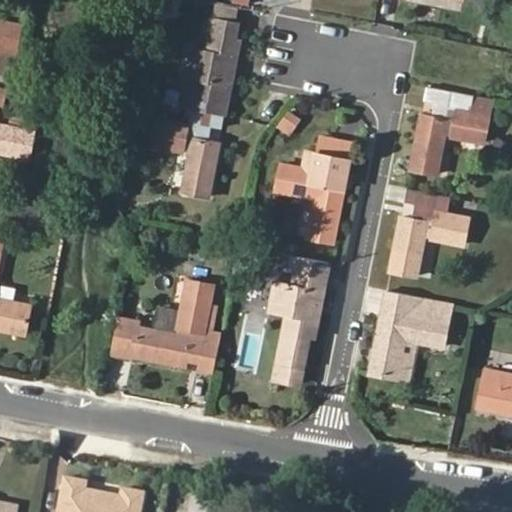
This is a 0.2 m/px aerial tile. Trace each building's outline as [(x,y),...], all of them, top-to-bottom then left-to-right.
[(193,108),(225,114),(241,35),(235,33),(238,17),(213,12),(207,39),(195,36),(181,106),(193,108)] [(0,74),(12,77),(22,28),(0,22),(0,74)] [(436,117),(422,114),(411,169),(437,174),(444,135),(484,143),(489,117),(472,114),(476,96),(427,86),(425,100),(440,103),(436,117)] [(9,91),(0,89),(0,102),(6,104),(9,91)] [(425,100),(422,114),(436,117),(440,103),(425,100)] [(222,127),(225,114),(193,108),(190,124),(157,118),(152,142),(191,150),(184,192),(208,197),(219,142),(206,139),(209,124),(222,127)] [(287,109),(274,127),(287,136),(299,118),(287,109)] [(0,151),(30,157),(34,132),(0,125),(0,151)] [(273,189),(314,197),(306,237),(332,242),(349,160),(303,151),(300,169),(277,165),(273,189)] [(454,197),(408,188),(405,200),(417,203),(415,218),(402,215),(391,271),(415,275),(423,235),(464,242),(469,218),(451,214),(454,197)] [(417,203),(405,200),(402,215),(415,218),(417,203)] [(0,326),(25,332),(31,306),(0,299),(0,257),(3,245),(0,244),(0,326)] [(314,336),(329,262),(293,255),(291,266),(299,268),(295,286),(278,282),(273,309),(290,313),(276,379),(300,383),(310,335),(314,336)] [(200,366),(215,369),(220,345),(203,342),(213,288),(187,282),(176,336),(137,329),(132,353),(186,363),(188,351),(203,354),(200,366)] [(451,302),(387,291),(385,303),(396,305),(393,320),(382,318),(371,373),(394,378),(401,339),(416,341),(442,347),(451,302)] [(396,305),(385,303),(382,318),(393,320),(396,305)] [(408,381),(416,341),(401,339),(394,378),(408,381)] [(511,385),(482,379),(476,406),(511,412),(511,385)] [(88,482),(63,477),(55,511),(141,511),(145,493),(119,488),(118,496),(87,490),(88,482)] [(0,511),(15,511),(16,507),(0,503),(0,511)]
